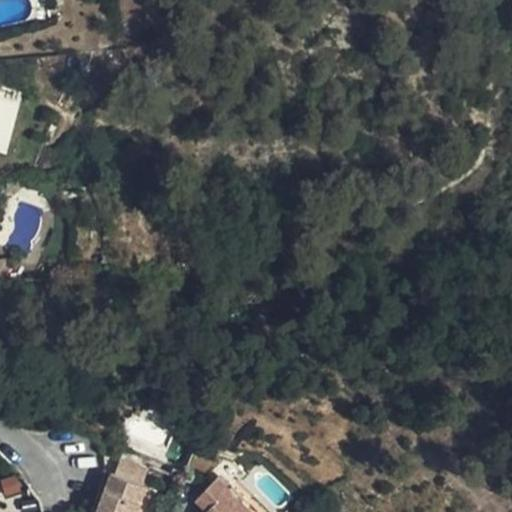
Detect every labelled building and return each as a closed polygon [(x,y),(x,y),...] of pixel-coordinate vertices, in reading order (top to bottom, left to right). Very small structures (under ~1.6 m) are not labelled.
[(116,473),(144,483),(150,468),(122,458),(116,473)] [(101,511),(137,511),(148,484),(144,483),(116,473),(112,472),(97,511),(101,511)] [(196,500),(208,510),(231,487),(219,476),(196,500)] [(148,511),(158,488),(148,484),(137,511),(148,511)] [(256,511),(231,487),(208,510),(205,511),(256,511)]
